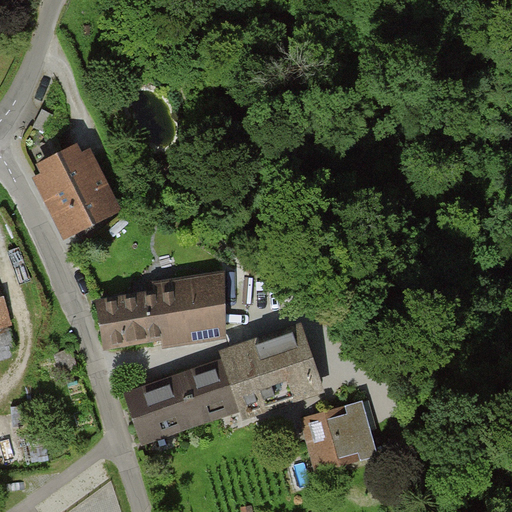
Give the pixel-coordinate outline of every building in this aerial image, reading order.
[(89,136),(34,163),(65,226),(119,199),(89,136)] [(160,291),(103,300),(110,346),(232,327),(223,270),(159,280),(160,291)] [(0,290),(0,332),(11,329),(0,290)] [(325,386),(301,315),(223,341),(248,412),(325,386)] [(191,431),(238,416),(222,367),(175,381),(191,431)] [(144,445),(191,431),(175,381),(129,396),(144,445)] [(304,422),(319,474),(380,457),(365,405),(304,422)]
